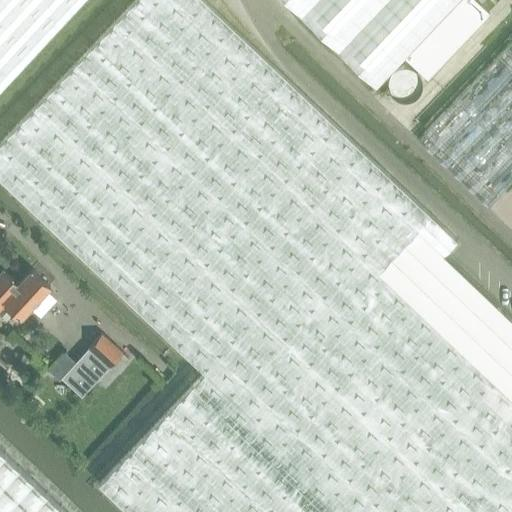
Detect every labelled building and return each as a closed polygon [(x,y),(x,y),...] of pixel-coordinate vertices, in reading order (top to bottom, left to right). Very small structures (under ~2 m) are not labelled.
[(210,0),(134,0),(0,141),(0,181),(157,329),(202,372),(199,375),(98,482),(129,511),(511,511),(511,423),(508,419),(511,414),(511,397),(376,269),(416,227),(449,258),(464,242),(459,237),(332,116),(304,89),(264,51),(233,21),(210,0)] [(0,0),(0,90),(85,0),(0,0)] [(511,0),(286,0),(332,43),(375,84),(404,54),(428,76),(489,11),(477,0),(511,0)] [(511,36),(416,138),(487,205),(511,178),(511,36)] [(511,318),(449,258),(416,227),(376,269),(511,397),(511,318)] [(17,283),(3,270),(0,272),(0,306),(3,303),(18,317),(29,305),(41,316),(57,299),(46,288),(49,285),(31,268),(17,283)] [(67,350),(50,369),(59,378),(61,376),(81,394),(95,378),(105,386),(129,360),(120,351),(100,333),(87,347),(76,359),(67,350)] [(0,511),(67,511),(0,448),(0,511)]
